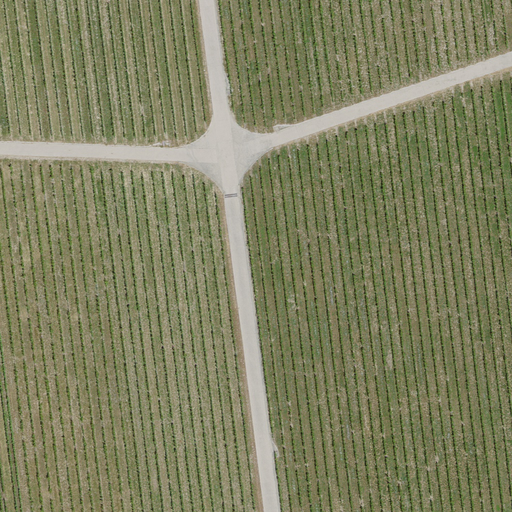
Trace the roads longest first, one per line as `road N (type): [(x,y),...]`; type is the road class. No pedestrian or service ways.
road 1 (track): [(511,60),(228,155),(0,147)]
road 2 (track): [(273,511),(208,0)]
